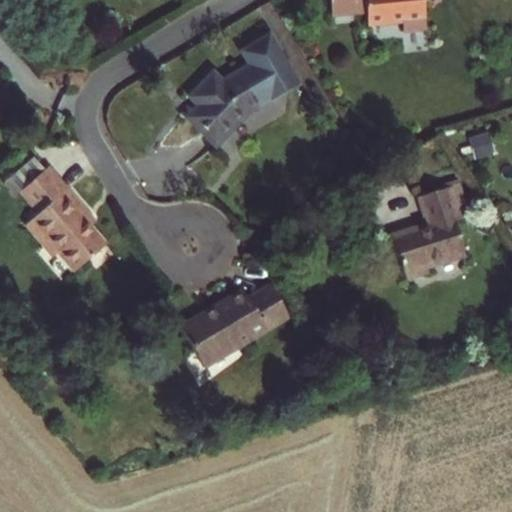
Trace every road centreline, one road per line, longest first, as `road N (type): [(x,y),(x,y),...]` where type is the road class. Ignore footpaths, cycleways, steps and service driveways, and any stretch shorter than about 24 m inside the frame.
road 1 (unknown): [(209,259),(391,194)]
road 2 (residential): [(236,0),(99,78),(87,94)]
road 3 (residential): [(87,94),(83,122),(158,238)]
